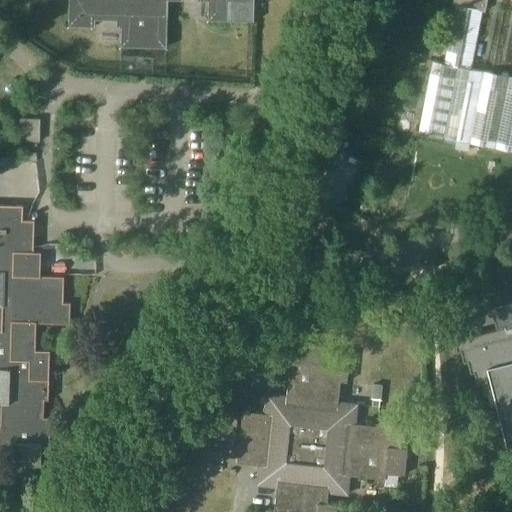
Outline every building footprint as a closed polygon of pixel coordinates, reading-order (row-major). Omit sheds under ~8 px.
[(70,0),(70,26),(95,26),(95,19),(118,20),(118,27),(123,27),(122,46),(167,47),(167,0),(205,0),(210,1),(209,20),(254,21),(254,0),(70,0)] [(483,11),(485,0),(454,0),(454,5),(455,5),(443,64),(432,62),(418,133),(511,151),(511,77),(471,69),(482,10),(483,11)] [(41,142),(41,119),(22,119),(21,141),(41,142)] [(341,206),(348,192),(363,160),(339,148),(317,195),(341,206)] [(23,220),(24,206),(0,205),(0,402),(2,403),(2,423),(1,423),(0,448),(0,451),(16,452),(16,466),(30,466),(41,466),(42,444),(50,444),(51,418),(44,418),(45,400),(49,400),(50,351),(36,350),(37,323),(72,324),(72,302),(65,302),(66,276),(34,276),(35,221),(23,220)] [(511,299),(492,305),(496,323),(505,321),(506,327),(455,339),(457,351),(461,350),(464,362),(468,361),(471,373),(475,372),(478,383),(482,382),(485,394),(489,393),(491,405),(497,403),(509,453),(511,452),(511,299)] [(347,382),(350,355),(326,352),(326,346),(300,343),(298,362),(291,361),(287,396),(268,394),(266,413),(243,411),(242,417),(217,414),(213,454),(238,457),(237,463),(260,465),(258,484),(277,486),(275,511),(268,510),(267,511),(337,511),(338,505),(328,504),(329,492),(348,494),(350,475),(385,479),(386,473),(405,476),(408,448),(402,447),(405,422),(377,419),(377,426),(356,424),(358,404),(339,402),(341,381),(347,382)] [(382,386),(373,384),(372,398),(381,399),(382,386)]
